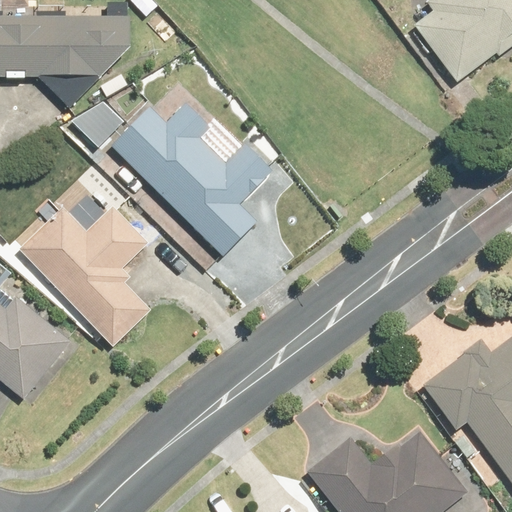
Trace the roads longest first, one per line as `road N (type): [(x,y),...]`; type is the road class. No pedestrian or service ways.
road 1 (tertiary): [(126,480),(246,359),(511,156)]
road 2 (tertiary): [(511,213),(222,422),(126,480)]
